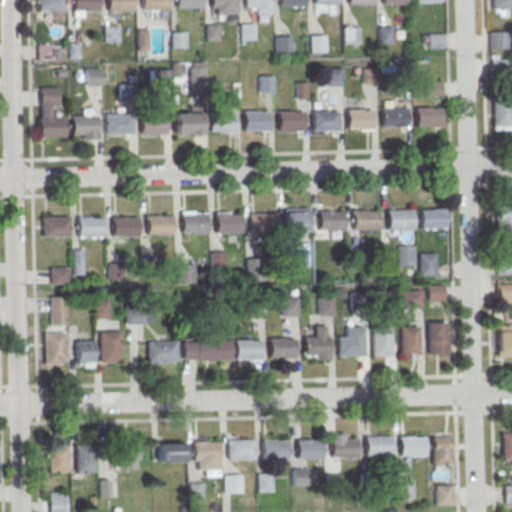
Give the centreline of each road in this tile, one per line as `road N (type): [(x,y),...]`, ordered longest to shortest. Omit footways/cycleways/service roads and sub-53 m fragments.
road 1 (residential): [(511,166),(0,179)]
road 2 (residential): [(475,511),(462,0)]
road 3 (residential): [(0,406),(511,393)]
road 4 (residential): [(19,511),(9,0)]
